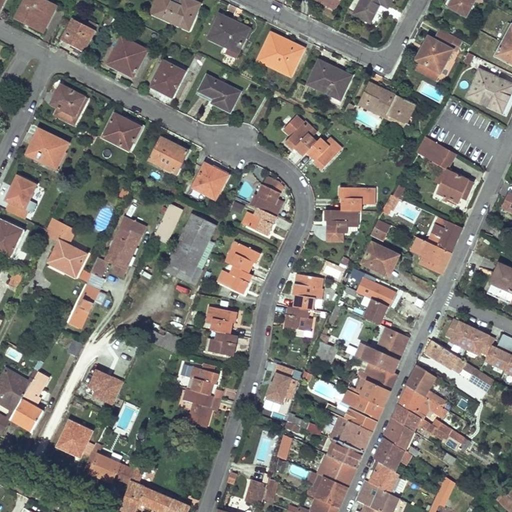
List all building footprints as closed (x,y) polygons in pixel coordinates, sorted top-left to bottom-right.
[(40,0),(27,0),(18,18),(26,22),(27,18),(44,27),(54,7),(40,0)] [(156,0),(151,13),(155,15),(161,0),(156,0)] [(171,0),(161,0),(155,15),(189,30),(200,4),(190,0),(182,0),(181,4),(171,0)] [(323,0),(322,2),(335,8),(339,0),(323,0)] [(361,0),(354,14),(370,22),(380,4),(387,8),(391,0),(361,0)] [(451,0),(448,7),(466,17),(475,0),(451,0)] [(220,15),(209,38),(239,52),(248,32),(231,24),(232,21),(220,15)] [(27,18),(26,22),(42,30),(44,27),(27,18)] [(73,19),(62,40),(84,52),(96,30),(95,30),(97,26),(88,21),(86,26),(73,19)] [(232,21),(231,24),(248,32),(250,29),(232,21)] [(511,25),(496,55),(511,64),(511,25)] [(427,47),(419,61),(420,62),(429,67),(426,74),(436,79),(452,50),(449,48),(452,43),(461,48),(464,42),(440,29),(434,40),(428,37),(424,46),(427,47)] [(272,34),(270,37),(285,44),(287,41),(272,34)] [(122,37),(110,60),(125,68),(123,72),(133,77),(147,50),(122,37)] [(270,37),(259,61),(291,76),(304,49),(287,41),(285,44),(270,37)] [(416,60),(419,61),(427,47),(424,46),(416,60)] [(468,52),(464,61),(470,64),(474,55),(468,52)] [(197,53),(195,58),(201,61),(204,56),(197,53)] [(319,61),(308,84),(332,96),(329,102),(340,107),(343,101),(341,100),(350,80),(334,72),(335,69),(319,61)] [(165,62),(152,86),(172,97),(185,72),(165,62)] [(417,68),(426,74),(429,67),(420,62),(417,68)] [(511,84),(479,70),(467,96),(487,106),(489,102),(503,108),(511,88),(511,84)] [(208,75),(200,91),(216,99),(214,102),(230,111),(240,92),(208,75)] [(51,103),(53,104),(61,90),(70,92),(71,90),(61,84),(51,103)] [(369,87),(360,105),(368,108),(369,106),(407,125),(416,106),(405,100),(404,101),(377,88),(376,90),(369,87)] [(61,90),(53,104),(60,108),(57,115),(71,122),(84,96),(71,90),(70,92),(61,90)] [(84,96),(71,122),(74,123),(87,97),(84,96)] [(489,102),(487,106),(501,112),(503,108),(489,102)] [(350,103),(344,113),(349,116),(355,106),(350,103)] [(405,128),(407,125),(369,106),(368,108),(367,110),(405,128)] [(115,113),(103,137),(129,151),(141,126),(115,113)] [(298,115),(284,130),(291,137),(286,143),(294,151),(296,149),(304,157),(308,153),(318,142),(313,137),(309,134),(312,131),(303,123),(305,121),(298,115)] [(309,134),(313,137),(318,133),(305,121),(303,123),(312,131),(309,134)] [(32,144),(29,151),(38,156),(36,158),(54,167),(62,150),(65,152),(69,143),(40,129),(35,137),(38,138),(34,144),(32,144)] [(330,137),(325,142),(330,146),(332,143),(340,150),(342,148),(330,137)] [(425,137),(421,144),(429,148),(433,142),(425,137)] [(162,138),(150,160),(173,172),(179,161),(182,162),(188,151),(162,138)] [(322,170),(340,150),(332,143),(330,146),(325,142),(321,138),(318,142),(308,153),(316,161),(315,163),(322,170)] [(433,142),(429,148),(453,162),(457,155),(433,142)] [(421,144),(417,152),(424,156),(429,148),(421,144)] [(429,148),(424,156),(433,161),(448,170),(441,185),(437,193),(459,203),(460,198),(467,201),(475,183),(449,170),(453,162),(429,148)] [(62,150),(54,167),(57,168),(65,152),(62,150)] [(179,161),(173,172),(176,174),(182,162),(179,161)] [(435,182),(441,185),(448,170),(433,161),(431,165),(440,170),(435,182)] [(203,166),(193,186),(215,198),(228,175),(215,168),(213,171),(203,166)] [(11,190),(7,199),(11,201),(7,210),(24,219),(29,210),(25,208),(30,200),(37,185),(21,177),(13,191),(11,190)] [(256,194),(251,204),(257,207),(274,214),(279,205),(275,203),(277,198),(280,192),(264,184),(258,195),(256,194)] [(400,185),(394,196),(400,198),(401,199),(407,189),(400,185)] [(342,199),(342,210),(358,211),(362,211),(362,204),(369,204),(370,188),(339,188),(339,199),(342,199)] [(122,189),(118,198),(125,201),(129,192),(122,189)] [(511,190),(508,189),(501,208),(511,212),(511,190)] [(392,195),(382,212),(387,214),(390,209),(393,210),(400,198),(394,196),(392,195)] [(274,214),(276,216),(284,201),(277,198),(275,203),(279,205),(274,214)] [(25,208),(29,210),(32,212),(36,203),(30,200),(25,208)] [(158,228),(154,237),(165,243),(182,209),(170,203),(158,228)] [(254,214),(248,225),(267,235),(276,216),(274,214),(257,207),(254,214)] [(328,221),(327,233),(347,233),(347,226),(347,222),(358,222),(358,211),(342,210),(325,210),(325,221),(328,221)] [(248,225),(254,214),(250,213),(245,224),(248,225)] [(192,214),(164,270),(194,285),(201,270),(195,267),(207,242),(215,226),(192,214)] [(440,217),(437,224),(446,228),(450,221),(440,217)] [(1,218),(0,219),(0,251),(11,257),(23,229),(1,218)] [(74,231),(51,219),(46,230),(45,232),(58,239),(48,259),(67,268),(66,270),(76,275),(86,254),(67,244),(74,231)] [(378,220),(370,236),(383,241),(391,225),(378,220)] [(421,239),(452,253),(463,227),(450,221),(446,228),(437,224),(430,238),(423,235),(421,239)] [(120,228),(106,260),(126,269),(141,236),(129,231),(131,225),(124,222),(121,229),(120,228)] [(151,225),(147,233),(154,237),(158,228),(151,225)] [(417,237),(412,250),(424,256),(446,266),(452,253),(421,239),(417,237)] [(228,256),(234,259),(236,254),(232,252),(237,242),(235,241),(228,256)] [(195,267),(201,270),(213,245),(207,242),(195,267)] [(234,259),(231,264),(234,265),(240,268),(249,273),(254,263),(256,264),(261,254),(237,242),(232,252),(236,254),(234,259)] [(373,243),(363,263),(390,276),(400,255),(373,243)] [(91,272),(98,275),(102,277),(106,268),(102,266),(103,264),(100,262),(102,258),(99,256),(91,272)] [(424,256),(420,263),(442,274),(446,266),(424,256)] [(492,283),(487,293),(509,303),(509,302),(511,296),(511,269),(500,264),(491,282),(492,283)] [(230,273),(224,285),(243,294),(253,275),(249,273),(240,268),(234,265),(230,273)] [(345,286),(356,291),(373,299),(389,306),(390,306),(396,293),(374,283),(376,278),(354,268),(345,286)] [(12,278),(9,283),(16,286),(18,282),(20,283),(24,275),(15,270),(11,278),(12,278)] [(84,270),(81,278),(87,281),(91,273),(84,270)] [(224,285),(230,273),(227,271),(221,283),(224,285)] [(89,313),(99,290),(91,285),(94,279),(96,280),(98,275),(91,272),(91,273),(87,281),(75,305),(89,313)] [(299,275),(296,285),(311,287),(312,277),(299,275)] [(315,304),(315,298),(319,299),(321,289),(323,279),(312,277),(311,287),(296,285),(295,285),(293,295),(295,295),(294,307),(310,310),(314,310),(315,304)] [(345,286),(343,291),(354,296),(356,291),(345,286)] [(315,298),(315,304),(321,305),(324,289),(321,289),(319,299),(315,298)] [(373,299),(364,317),(367,318),(368,319),(378,323),(380,325),(389,306),(373,299)] [(336,304),(328,321),(332,323),(340,306),(336,304)] [(75,305),(68,321),(81,328),(89,313),(75,305)] [(289,306),(285,327),(296,328),(306,330),(309,317),(310,310),(294,307),(289,306)] [(212,324),(211,330),(217,331),(231,334),(233,323),(236,323),(238,312),(212,307),(210,317),(214,318),(212,324)] [(306,330),(296,328),(295,335),(307,337),(308,336),(312,336),(312,331),(310,331),(312,318),(309,317),(306,330)] [(368,319),(367,318),(365,323),(376,328),(378,323),(368,319)] [(409,338),(385,327),(375,349),(400,360),(409,338)] [(149,328),(143,338),(176,354),(182,339),(168,332),(165,336),(149,328)] [(209,338),(207,350),(234,356),(238,335),(231,334),(217,331),(216,339),(209,338)] [(323,333),(320,340),(327,343),(330,336),(323,333)] [(135,343),(140,346),(143,338),(138,336),(135,343)] [(123,338),(118,347),(136,355),(140,346),(135,343),(123,338)] [(74,339),(68,351),(77,356),(83,344),(74,339)] [(320,340),(313,356),(331,364),(338,348),(327,343),(320,340)] [(433,341),(426,353),(451,369),(452,368),(459,372),(462,367),(480,378),(477,383),(484,387),(489,377),(465,362),(433,341)] [(361,343),(356,356),(370,362),(394,373),(400,360),(375,349),(361,343)] [(348,345),(346,352),(355,354),(357,347),(348,345)] [(18,362),(22,354),(9,347),(5,355),(18,362)] [(469,356),(465,362),(489,377),(491,378),(494,372),(469,356)] [(361,373),(359,377),(362,378),(390,391),(397,375),(394,373),(370,362),(365,374),(361,373)] [(293,398),(298,379),(291,378),(294,368),(275,363),(264,408),(279,412),(284,395),(293,398)] [(179,380),(193,384),(194,379),(191,377),(194,367),(184,364),(179,380)] [(411,378),(407,385),(445,408),(448,402),(429,389),(436,377),(418,365),(411,378)] [(193,384),(191,390),(211,395),(214,384),(216,385),(219,374),(194,367),(191,377),(194,378),(194,379),(193,384)] [(6,369),(0,379),(0,402),(10,409),(8,413),(5,417),(0,413),(0,434),(2,435),(10,421),(35,378),(38,372),(34,370),(27,381),(6,369)] [(99,370),(90,390),(115,402),(124,381),(99,370)] [(35,378),(10,421),(16,424),(18,423),(32,431),(44,412),(36,407),(41,398),(38,396),(49,377),(39,371),(38,372),(35,378)] [(306,371),(303,378),(309,381),(312,374),(306,371)] [(489,377),(484,387),(489,381),(492,383),(494,380),(491,378),(489,377)] [(339,378),(335,385),(345,389),(348,382),(339,378)] [(350,386),(348,390),(383,407),(390,391),(362,378),(357,389),(350,386)] [(407,385),(399,403),(423,419),(430,408),(444,416),(448,410),(445,408),(407,385)] [(207,427),(211,410),(213,404),(219,406),(221,398),(211,395),(191,390),(186,388),(183,399),(193,402),(188,422),(207,427)] [(329,403),(326,409),(340,416),(373,431),(383,407),(348,390),(343,401),(369,413),(368,417),(349,409),(347,412),(329,403)] [(0,408),(8,413),(10,409),(0,402),(0,408)] [(399,403),(393,417),(414,431),(418,424),(425,431),(426,430),(442,440),(443,438),(445,439),(448,435),(434,426),(423,419),(399,403)] [(290,413),(288,421),(309,429),(314,431),(320,434),(322,427),(294,416),(295,414),(290,413)] [(340,416),(330,438),(335,440),(364,452),(373,431),(340,416)] [(393,417),(385,437),(405,450),(414,431),(393,417)] [(437,420),(434,426),(448,435),(461,443),(463,437),(437,420)] [(69,421),(58,446),(80,457),(83,451),(90,454),(94,445),(87,442),(92,432),(69,421)] [(288,421),(286,427),(297,431),(296,433),(306,437),(309,429),(288,421)] [(309,429),(306,437),(311,439),(314,431),(309,429)] [(284,435),(278,456),(286,460),(291,438),(284,435)] [(385,437),(375,458),(380,462),(396,471),(401,461),(407,464),(412,454),(407,451),(405,450),(385,437)] [(461,443),(459,448),(464,452),(471,442),(463,437),(461,443)] [(335,440),(327,456),(356,468),(364,452),(335,440)] [(96,442),(94,445),(101,448),(98,455),(107,459),(112,449),(96,442)] [(90,454),(83,470),(111,482),(119,464),(107,459),(98,455),(101,448),(94,445),(90,454)] [(435,445),(431,455),(442,459),(446,450),(435,445)] [(411,446),(407,451),(412,454),(416,457),(419,451),(411,446)] [(448,453),(445,459),(451,464),(454,457),(448,453)] [(319,474),(348,488),(356,468),(327,456),(326,455),(319,474)] [(370,482),(398,497),(406,481),(399,478),(400,474),(396,471),(380,462),(370,482)] [(135,467),(120,510),(125,511),(136,511),(140,503),(160,511),(187,511),(190,508),(138,486),(143,471),(135,467)] [(348,488),(319,474),(318,474),(309,495),(316,497),(339,507),(348,488)] [(446,477),(429,511),(433,511),(438,502),(443,505),(444,505),(450,492),(455,482),(446,477)] [(252,479),(246,499),(261,504),(267,484),(252,479)] [(271,479),(265,501),(272,504),(279,481),(271,479)] [(369,497),(366,504),(383,511),(393,511),(400,498),(398,497),(370,482),(368,486),(364,484),(360,493),(369,497)] [(511,511),(511,499),(506,495),(503,491),(496,499),(510,511),(511,511)] [(450,492),(444,505),(448,507),(454,494),(450,492)] [(360,493),(357,500),(366,504),(369,497),(360,493)] [(300,507),(298,511),(337,511),(339,507),(316,497),(311,511),(300,507)]
